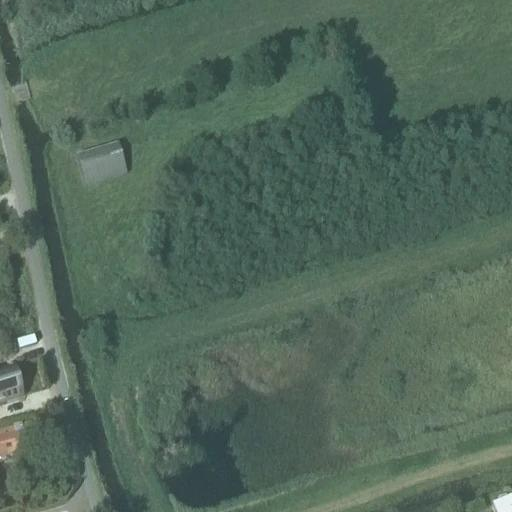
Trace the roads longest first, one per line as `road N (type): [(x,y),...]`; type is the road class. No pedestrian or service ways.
road 1 (unclassified): [(99,511),(68,414),(0,104)]
road 2 (track): [(511,452),(321,511)]
